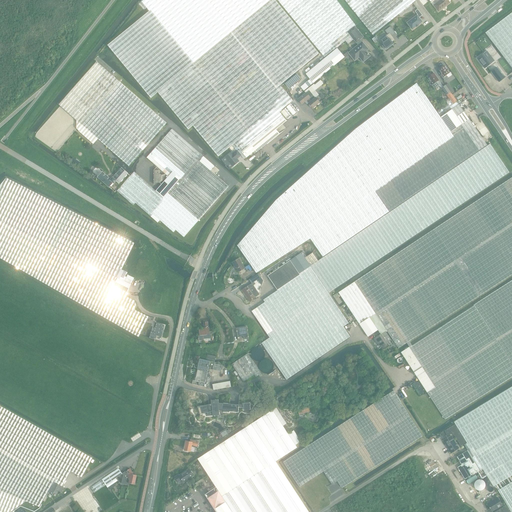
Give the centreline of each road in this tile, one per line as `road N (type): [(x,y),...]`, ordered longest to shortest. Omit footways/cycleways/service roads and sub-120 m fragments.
road 1 (primary): [(433,43),(277,160),(248,192)]
road 2 (primary): [(248,192),(437,51)]
road 3 (unclassified): [(320,511),(427,446),(480,511)]
road 4 (unclassified): [(173,383),(219,393),(262,376),(288,382),(351,340)]
road 5 (primary): [(192,299),(214,244),(248,192)]
